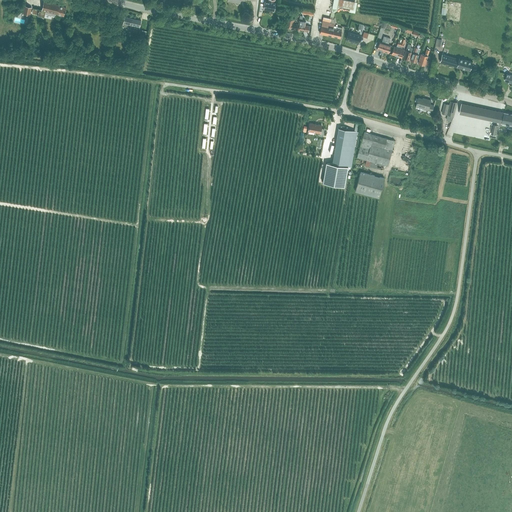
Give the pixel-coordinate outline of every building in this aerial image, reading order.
[(265,1),(263,10),(274,11),(275,3),(273,3),(273,0),(275,0),(268,0),(268,1),(265,1)] [(332,0),(332,4),(337,5),(337,3),(349,4),(348,9),(354,9),(355,0),(332,0)] [(39,11),(38,15),(44,17),(46,11),(64,16),(66,7),(60,6),(60,5),(44,1),(42,10),(42,11),(39,11)] [(32,7),(25,6),(23,13),(30,15),(32,7)] [(306,21),(302,20),(303,16),(300,15),(299,20),(299,22),(298,24),(297,30),(308,31),(309,26),(305,25),(306,21)] [(123,26),(126,27),(129,28),(130,24),(140,26),(141,20),(125,17),(123,26)] [(335,24),(331,23),(332,19),(324,17),(323,21),(320,33),(340,38),(342,28),(334,26),(335,24)] [(286,28),(297,30),(298,24),(293,23),(294,20),(287,19),(286,28)] [(361,36),(348,32),(346,39),(359,43),(361,36)] [(382,51),(385,43),(386,41),(387,37),(384,36),(382,42),(379,41),(377,49),(382,51)] [(390,38),(387,37),(386,41),(385,43),(382,51),(388,53),(391,45),(388,44),(389,41),(390,38)] [(402,49),(404,43),(406,39),(402,38),(401,42),(396,55),(402,57),(404,50),(402,49)] [(396,55),(401,42),(398,41),(397,47),(393,46),(391,54),(396,55)] [(408,44),(403,58),(409,59),(411,52),(413,48),(411,47),(411,45),(408,44)] [(420,49),(415,47),(411,60),(416,62),(419,54),(418,54),(420,49)] [(424,54),(421,53),(418,63),(425,65),(429,50),(426,49),(424,54)] [(470,70),(472,62),(459,58),(459,59),(445,55),(442,54),(440,62),(470,70)] [(384,96),(387,87),(374,83),(371,92),(384,96)] [(416,106),(416,108),(423,110),(423,109),(432,111),(434,106),(430,104),(431,100),(423,98),(422,100),(418,99),(416,106)] [(450,104),(444,103),(442,113),(454,116),(457,102),(450,101),(450,104)] [(462,103),(460,114),(502,123),(504,112),(462,103)] [(511,113),(504,112),(502,123),(504,123),(503,124),(505,125),(506,123),(511,124),(511,113)] [(315,124),(310,123),(308,131),(320,133),(320,135),(323,136),(324,129),(321,128),(322,125),(317,124),(315,124)] [(345,186),(351,150),(352,145),(348,145),(350,130),(339,128),(332,164),(326,162),(323,183),(345,186)] [(357,158),(372,162),(371,167),(377,168),(378,163),(388,166),(394,141),(363,132),(357,158)] [(361,172),(356,191),(380,197),(385,178),(361,172)]
